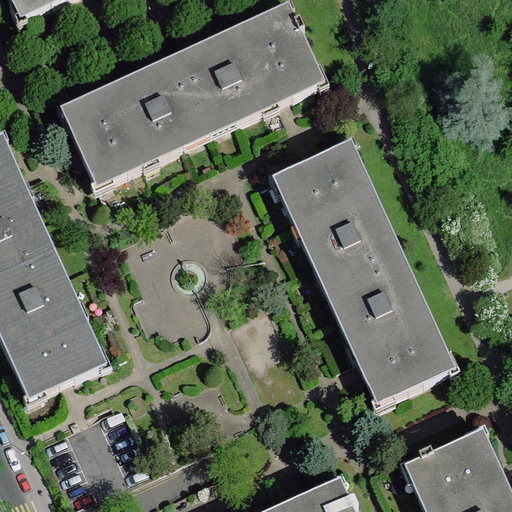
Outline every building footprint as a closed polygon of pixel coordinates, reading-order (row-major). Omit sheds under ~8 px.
[(8,0),(21,28),(84,0),(8,0)] [(176,68),(212,144),(278,114),(324,93),(301,42),(306,40),(300,29),(296,31),(289,16),(176,68)] [(176,68),(64,119),(97,191),(111,185),(114,190),(212,144),(176,68)] [(0,285),(55,260),(37,220),(4,148),(0,149),(0,285)] [(353,154),(280,186),(286,200),(282,202),(327,301),(405,265),(353,154)] [(55,260),(0,285),(0,342),(28,404),(43,397),(45,401),(58,395),(81,385),(102,374),(96,360),(101,358),(68,288),(55,260)] [(405,265),(327,301),(358,368),(379,413),(455,377),(405,265)] [(511,511),(511,500),(484,441),(411,474),(418,489),(414,491),(423,511),(511,511)] [(351,511),(342,490),(292,511),(351,511)]
